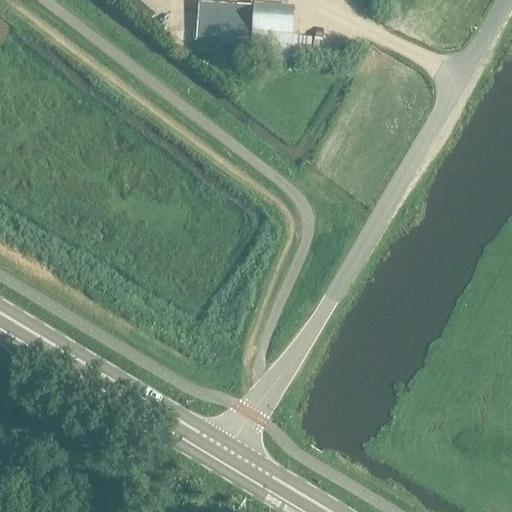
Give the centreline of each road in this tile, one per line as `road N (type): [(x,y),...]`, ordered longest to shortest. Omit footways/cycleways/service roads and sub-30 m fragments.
road 1 (unknown): [(6,0),(285,210),(294,232),(250,342),(246,375),(258,404)]
road 2 (unclassified): [(222,458),(321,316),(496,20)]
road 3 (secondary): [(222,458),(0,324)]
